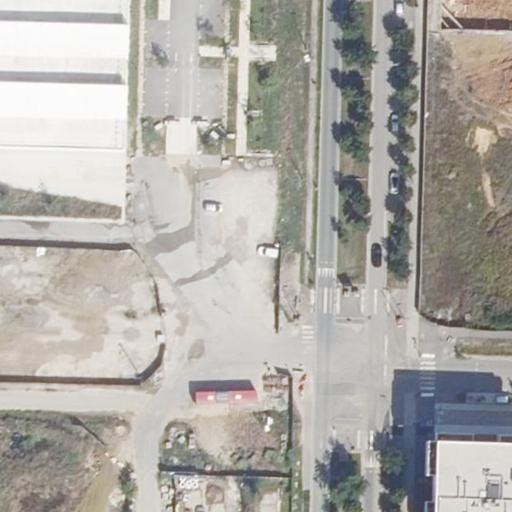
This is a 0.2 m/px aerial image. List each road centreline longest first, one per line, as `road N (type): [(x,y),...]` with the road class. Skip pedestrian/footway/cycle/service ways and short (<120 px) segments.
road 1 (secondary): [(375,374),(385,0)]
road 2 (secondary): [(334,0),(325,374)]
road 3 (secondary): [(370,511),(375,374)]
road 4 (secondary): [(325,374),(320,511)]
road 5 (tertiary): [(511,377),(375,374)]
